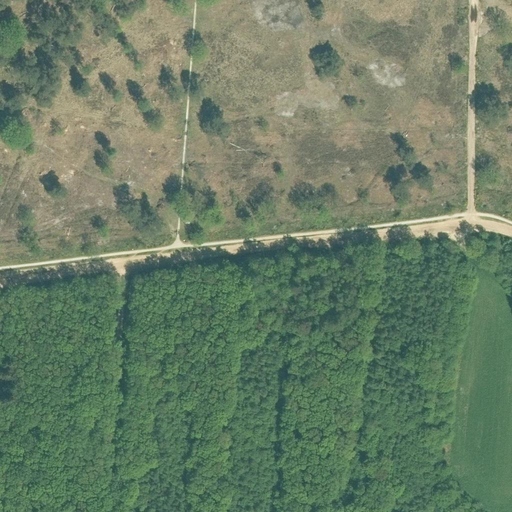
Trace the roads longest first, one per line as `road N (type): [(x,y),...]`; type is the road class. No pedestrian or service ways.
road 1 (track): [(511,234),(466,226),(122,265)]
road 2 (track): [(100,511),(122,265)]
road 3 (track): [(466,226),(471,0)]
road 4 (track): [(0,134),(26,137),(86,171),(134,186),(162,209),(176,247)]
road 5 (track): [(122,265),(0,279)]
